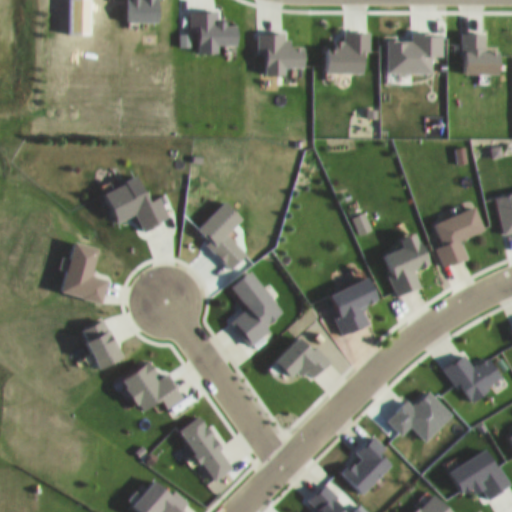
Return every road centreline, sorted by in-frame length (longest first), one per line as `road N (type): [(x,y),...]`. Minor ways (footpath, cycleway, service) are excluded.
road 1 (residential): [(511,269),(444,304),(390,345),(221,511)]
road 2 (residential): [(278,455),(161,291)]
